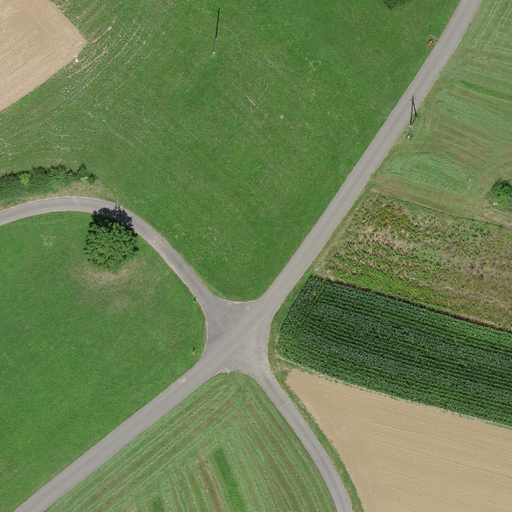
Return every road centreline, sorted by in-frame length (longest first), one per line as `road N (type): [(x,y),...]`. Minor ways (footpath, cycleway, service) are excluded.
road 1 (unclassified): [(24,511),(232,341),(347,198),(472,0)]
road 2 (track): [(0,218),(89,205),(118,211),(148,234),(268,388),(345,511)]
